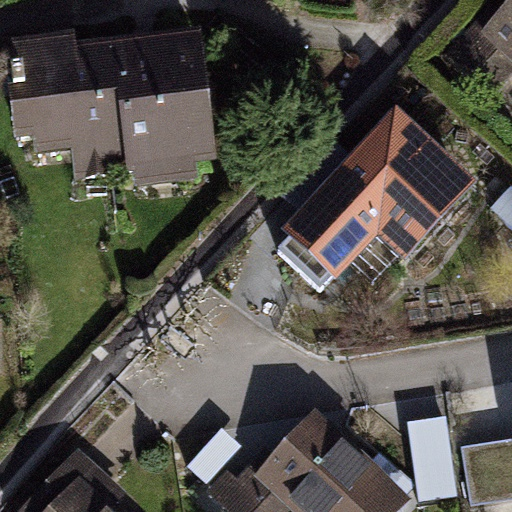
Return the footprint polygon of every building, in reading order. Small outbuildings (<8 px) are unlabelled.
[(511,0),(495,18),(487,12),(440,64),(485,105),(510,77),(511,79),(511,0)] [(194,42),(110,50),(123,181),(207,173),(194,42)] [(110,50),(0,60),(0,117),(3,153),(62,147),(66,187),(123,181),(110,50)] [(498,216),(397,123),(269,263),(309,299),(285,325),(330,366),(359,334),(325,302),(387,235),(438,281),(498,216)] [(406,511),(306,427),(249,493),(271,511),(406,511)] [(511,511),(511,459),(458,468),(465,511),(511,511)] [(117,511),(122,507),(74,460),(22,511),(117,511)]
